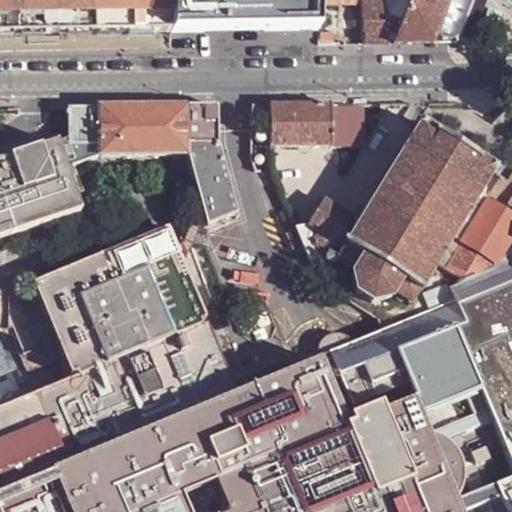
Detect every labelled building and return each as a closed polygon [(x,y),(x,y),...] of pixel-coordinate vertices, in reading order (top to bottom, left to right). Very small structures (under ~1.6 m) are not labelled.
[(0,0),(0,35),(16,35),(80,33),(167,34),(167,32),(168,0),(0,0)] [(168,0),(167,32),(167,34),(317,34),(318,7),(318,0),(168,0)] [(360,34),(360,44),(374,45),(380,44),(382,29),(383,0),(360,0),(360,6),(360,34)] [(446,0),(407,0),(396,28),(391,45),(430,44),(446,0)] [(469,0),(446,0),(430,44),(453,43),(469,0)] [(341,34),(360,34),(360,6),(341,6),(341,34)] [(382,29),(380,44),(391,45),(396,28),(382,29)] [(269,105),(269,121),(269,147),(331,146),(331,135),(354,135),(354,104),(290,105),(269,105)] [(67,138),(38,148),(0,160),(0,230),(8,227),(59,210),(47,177),(97,157),(186,155),(205,226),(235,214),(216,143),(216,105),(66,108),(67,138)] [(269,105),(251,105),(251,122),(269,121),(269,105)] [(368,206),(359,221),(357,224),(355,224),(354,226),(355,227),(346,242),(344,241),(342,243),(344,245),(361,256),(352,269),(349,275),(353,294),(369,304),(388,299),(392,294),(400,280),(417,291),(419,292),(420,289),(419,287),(429,273),(430,274),(432,271),(430,270),(444,248),(446,249),(448,246),(446,245),(461,222),(462,223),(464,220),(462,219),(477,196),(478,196),(480,194),(479,193),(492,170),(495,172),(496,169),(468,151),(469,148),(467,146),(464,150),(451,141),(452,138),(450,136),(447,140),(419,121),(418,124),(419,125),(405,148),(403,146),(402,149),(404,150),(389,174),(387,172),(385,175),(387,176),(373,199),(371,198),(369,200),(371,202),(368,206)] [(511,208),(511,176),(508,182),(503,180),(492,197),(511,208)] [(294,229),(311,269),(325,262),(328,265),(333,263),(335,261),(337,262),(339,260),(352,269),(361,256),(344,245),(342,243),(344,241),(346,242),(355,227),(354,226),(355,224),(357,224),(359,221),(350,216),(322,198),(306,225),(294,229)] [(444,270),(460,280),(493,267),(511,235),(511,216),(487,201),(444,270)] [(73,205),(59,210),(62,218),(76,213),(73,205)] [(70,382),(208,325),(169,229),(37,283),(70,382)] [(496,501),(501,511),(511,511),(511,259),(493,267),(460,280),(446,286),(452,300),(376,331),(359,338),(353,340),(382,413),(408,403),(414,416),(474,391),(482,411),(487,421),(511,481),(491,489),(496,501)] [(410,301),(417,291),(400,280),(392,294),(406,303),(405,304),(407,306),(409,304),(410,305),(412,303),(410,301)] [(362,315),(352,319),(359,338),(376,331),(370,317),(362,315)] [(208,325),(70,382),(0,411),(0,511),(452,511),(450,506),(447,498),(423,441),(422,436),(414,416),(408,403),(382,413),(353,340),(343,332),(328,333),(318,341),(315,349),(319,363),(258,388),(238,396),(208,325)] [(482,411),(422,436),(423,441),(430,440),(438,442),(487,421),(482,411)] [(423,441),(447,498),(452,493),(455,486),(456,477),(455,466),(452,456),(447,451),(443,446),(438,442),(430,440),(423,441)] [(491,489),(450,506),(452,511),(469,511),(496,501),(491,489)]
